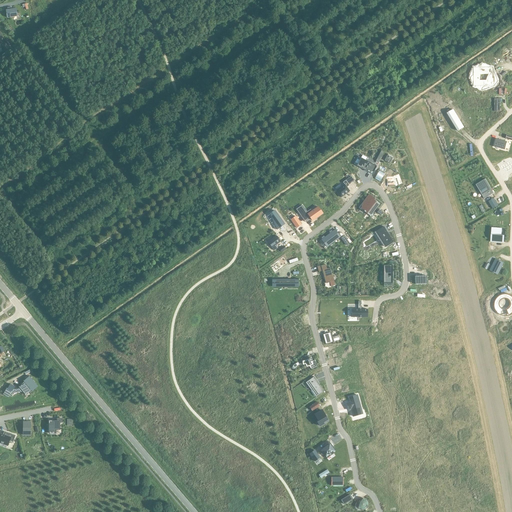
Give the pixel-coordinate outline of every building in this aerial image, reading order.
[(7,18),(17,16),(16,9),(12,10),(12,7),(7,8),(8,10),(6,10),(7,18)] [(493,67),(473,67),(473,86),(494,86),(494,72),(493,67)] [(505,95),(497,102),(503,107),(510,101),(505,95)] [(448,113),(447,113),(458,131),(464,127),(464,128),(464,127),(453,109),(453,110),(448,113)] [(490,109),(483,116),(488,121),(495,115),(490,109)] [(477,122),(472,127),(477,133),(482,127),(477,122)] [(496,139),(494,147),(504,150),(506,141),(496,139)] [(358,156),(354,164),(357,166),(372,174),(377,166),(361,158),(358,156)] [(504,164),(500,166),(503,170),(504,169),(506,172),(511,168),(511,164),(511,165),(509,161),(507,162),(507,161),(503,163),(504,164)] [(393,177),(386,177),(387,187),(397,187),(397,186),(402,183),(399,174),(393,176),(393,177)] [(485,179),(476,185),(484,199),(494,193),(492,191),(491,191),(490,189),(491,188),(485,179)] [(345,185),(336,191),(341,197),(349,191),(347,187),(349,185),(346,180),(343,182),(345,185)] [(363,207),(361,209),(365,212),(370,215),(370,216),(372,217),(374,214),(372,213),(379,204),(375,201),(373,200),(375,198),(369,195),(363,204),(362,206),(363,207)] [(494,198),(488,201),(493,209),(498,206),(494,198)] [(302,206),(297,209),(305,222),(311,218),(312,221),(322,213),(318,207),(311,211),(310,210),(307,212),(302,206)] [(274,211),(270,214),(277,230),(284,224),(274,211)] [(413,215),(406,217),(410,229),(411,229),(412,231),(411,231),(411,232),(421,229),(421,228),(420,229),(418,221),(414,223),(412,215),(413,215)] [(296,216),(291,220),(297,228),(301,224),(296,216)] [(381,230),(377,233),(385,247),(393,242),(383,226),(380,229),(381,230)] [(494,235),(491,235),(491,242),(504,242),(504,235),(501,235),(502,228),(495,228),(494,235)] [(335,230),(321,240),(322,240),(327,247),(340,237),(335,230)] [(277,236),(268,242),(274,250),(278,248),(276,245),(281,241),(277,236)] [(418,238),(412,240),(414,249),(421,247),(418,238)] [(284,256),(269,267),(270,267),(270,266),(274,272),(287,263),(283,257),(284,257),(284,256)] [(496,259),(491,268),(499,272),(504,263),(503,263),(496,259)] [(326,264),(321,266),(322,271),(323,271),(326,282),(325,283),(326,283),(329,282),(331,286),(335,285),(331,272),(332,272),(330,268),(327,269),(326,264)] [(392,265),(383,265),(383,283),(384,283),(384,286),(392,286),(392,283),(392,265)] [(426,276),(415,276),(415,284),(426,284),(426,276)] [(298,278),(272,278),(272,279),(273,279),(273,281),(273,285),(279,285),(279,287),(289,287),(294,287),(298,287),(298,284),(298,282),(298,279),(298,278)] [(495,305),(495,306),(495,307),(496,310),(496,311),(498,313),(499,314),(500,314),(500,315),(501,315),(503,310),(503,309),(502,309),(501,309),(501,308),(500,308),(500,307),(499,307),(499,306),(499,305),(499,304),(499,303),(499,302),(499,301),(500,301),(501,300),(501,299),(502,299),(503,298),(504,298),(506,298),(507,298),(509,299),(509,300),(510,300),(511,303),(511,304),(511,305),(511,306),(510,308),(509,308),(508,309),(507,309),(507,310),(509,315),(510,315),(510,314),(511,314),(511,313),(511,312),(511,297),(511,296),(510,296),(509,296),(507,295),(506,295),(504,295),(503,295),(502,295),(500,296),(499,296),(497,298),(497,299),(496,299),(496,300),(496,301),(495,302),(495,303),(495,304),(495,305)] [(352,317),(368,317),(367,317),(367,310),(368,310),(368,309),(361,309),(361,301),(358,301),(358,309),(352,309),(352,317)] [(297,314),(287,322),(292,328),(294,327),(301,337),(308,332),(301,322),(302,321),(297,314)] [(365,331),(358,332),(359,339),(366,338),(365,331)] [(323,335),(326,344),(332,342),(330,333),(323,335)] [(450,341),(446,342),(451,358),(448,359),(449,363),(457,360),(453,350),(461,347),(457,336),(453,337),(456,344),(452,345),(450,341)] [(398,338),(389,341),(390,348),(400,345),(398,338)] [(339,348),(327,351),(328,354),(331,353),(332,354),(331,354),(332,359),(341,357),(339,348)] [(369,351),(356,354),(357,354),(358,359),(358,360),(365,358),(366,362),(362,363),(363,363),(365,368),(364,369),(376,366),(376,365),(375,365),(374,360),(375,360),(368,361),(367,358),(370,357),(370,356),(369,356),(368,351),(369,351)] [(435,355),(427,357),(428,361),(429,361),(433,372),(439,370),(438,367),(435,367),(434,363),(441,362),(440,358),(441,358),(440,352),(435,353),(435,355)] [(311,358),(302,361),(303,364),(306,363),(307,366),(310,365),(311,368),(317,367),(315,360),(312,361),(311,358)] [(406,358),(395,361),(397,367),(407,364),(405,358),(406,358)] [(414,366),(406,374),(409,377),(410,377),(413,380),(421,372),(417,369),(414,366)] [(345,372),(334,375),(334,378),(338,377),(338,378),(339,383),(348,381),(345,372)] [(22,386),(20,388),(19,389),(18,389),(19,391),(20,391),(22,392),(23,391),(26,394),(31,390),(32,391),(36,388),(34,387),(37,385),(29,376),(24,381),(25,382),(21,385),(22,386)] [(461,376),(453,378),(454,386),(463,385),(461,376)] [(314,377),(306,382),(311,389),(312,388),(317,394),(320,392),(321,393),(324,391),(314,377)] [(381,386),(381,387),(381,391),(382,391),(386,392),(389,389),(392,391),(394,387),(391,385),(389,386),(386,383),(385,383),(381,386)] [(4,394),(9,397),(15,386),(10,384),(4,394)] [(394,387),(392,391),(394,392),(394,393),(395,393),(393,396),(395,400),(399,400),(400,400),(400,399),(401,395),(401,394),(397,392),(397,391),(398,390),(394,387)] [(350,402),(347,403),(349,410),(351,410),(353,416),(359,415),(358,412),(362,411),(357,395),(349,397),(350,402)] [(429,398),(427,400),(429,405),(437,402),(435,396),(429,398)] [(317,402),(309,407),(313,411),(320,406),(317,402)] [(322,410),(315,414),(318,421),(317,421),(320,426),(325,423),(324,422),(328,420),(322,410)] [(411,411),(405,413),(409,425),(414,423),(411,411)] [(49,427),(49,433),(55,433),(55,429),(59,429),(59,422),(62,422),(62,418),(57,418),(57,422),(50,422),(50,427),(49,427)] [(418,427),(411,428),(412,434),(413,434),(413,435),(419,434),(418,433),(419,433),(418,427)] [(5,433),(0,432),(0,442),(5,442),(5,444),(11,444),(11,435),(5,435),(5,433)] [(325,447),(321,450),(326,456),(329,454),(330,456),(333,453),(333,452),(335,450),(333,446),(331,447),(330,446),(331,445),(330,442),(325,446),(325,447)] [(372,446),(363,448),(365,457),(370,456),(371,459),(379,458),(378,453),(373,454),(372,446)] [(320,458),(315,450),(310,454),(315,461),(320,458)] [(422,466),(423,468),(429,467),(426,457),(420,459),(422,466)] [(449,463),(447,463),(448,472),(454,471),(453,463),(457,463),(457,464),(464,464),(464,457),(457,457),(457,458),(453,458),(453,457),(449,458),(449,463)] [(377,468),(365,472),(367,478),(379,474),(377,468)] [(343,477),(331,477),(331,485),(343,485),(343,477)] [(474,479),(454,480),(454,487),(474,486),(474,479)] [(419,488),(420,492),(430,491),(429,484),(426,484),(425,480),(415,482),(415,488),(419,488)] [(350,495),(341,500),(344,504),(352,499),(350,495)] [(358,500),(357,503),(357,506),(359,508),(361,510),(364,509),(367,508),(368,505),(368,502),(366,500),(364,498),(361,499),(358,500)] [(472,499),(455,499),(455,505),(456,505),(457,506),(457,509),(462,509),(463,510),(464,510),(465,510),(466,510),(467,509),(472,509),(472,499)]
